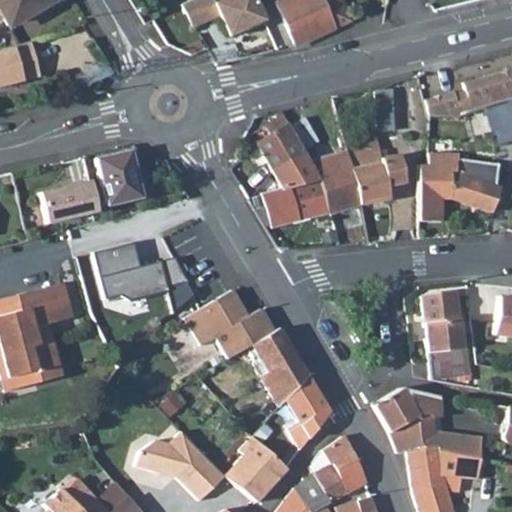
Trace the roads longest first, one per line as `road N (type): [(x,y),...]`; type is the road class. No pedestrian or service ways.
road 1 (residential): [(511,256),(279,288)]
road 2 (residential): [(198,99),(409,47)]
road 3 (tertiary): [(279,288),(182,133)]
road 4 (residential): [(0,147),(138,112)]
road 5 (tertiary): [(345,404),(279,288)]
road 6 (residential): [(268,511),(345,404)]
road 7 (tertiary): [(397,511),(345,404)]
